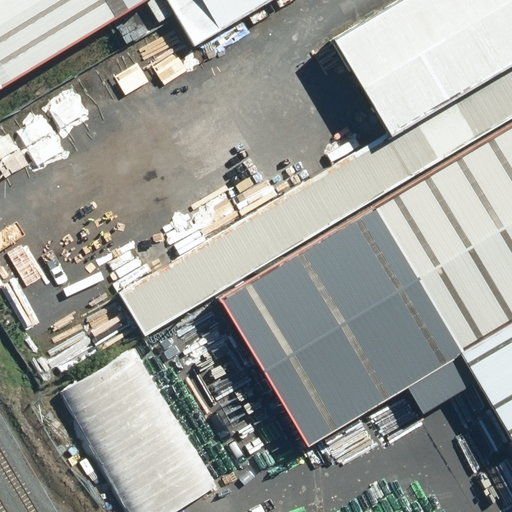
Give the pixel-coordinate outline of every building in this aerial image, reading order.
[(0,0),(0,81),(115,10),(108,0),(0,0)] [(203,0),(227,38),(287,0),(203,0)] [(511,50),(511,0),(400,0),(299,63),(354,150),(511,50)] [(511,94),(181,300),(282,460),(511,317),(511,94)] [(110,309),(62,236),(0,276),(0,297),(38,356),(110,309)] [(511,317),(426,371),(511,507),(511,317)] [(127,437),(113,446),(141,488),(155,479),(127,437)]
